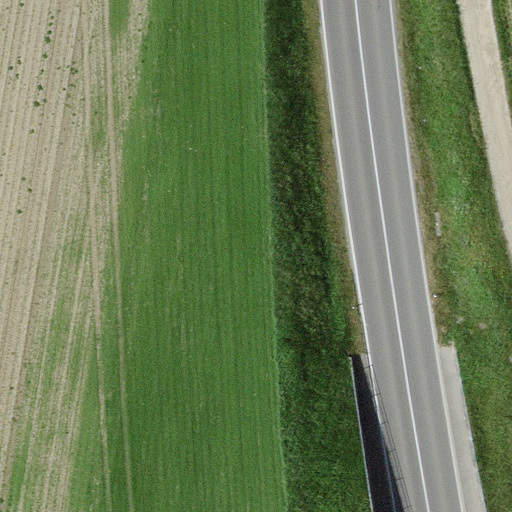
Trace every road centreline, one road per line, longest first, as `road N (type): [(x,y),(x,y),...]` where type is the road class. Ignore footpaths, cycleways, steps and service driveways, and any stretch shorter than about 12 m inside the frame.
road 1 (secondary): [(356,0),(432,511)]
road 2 (track): [(511,206),(473,0)]
